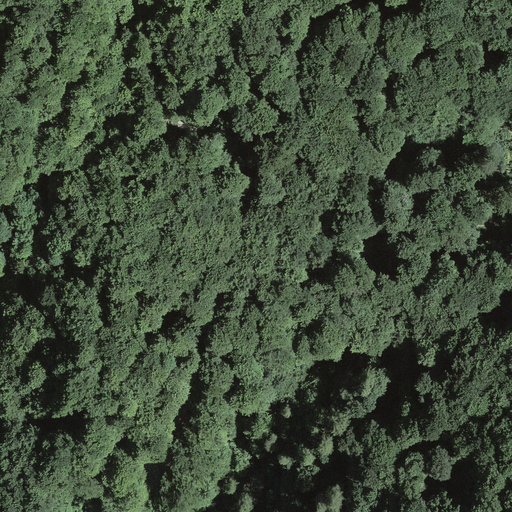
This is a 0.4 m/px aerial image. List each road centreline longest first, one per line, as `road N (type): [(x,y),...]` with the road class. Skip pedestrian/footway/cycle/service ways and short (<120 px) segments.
road 1 (track): [(352,262),(272,179),(177,121),(167,107),(169,63),(141,14),(124,11),(110,20),(55,114),(20,132),(0,130)]
road 2 (track): [(352,262),(399,222),(507,229),(486,283),(478,440),(487,511)]
road 3 (track): [(345,511),(368,415),(407,347),(403,320),(358,285),(352,262)]
